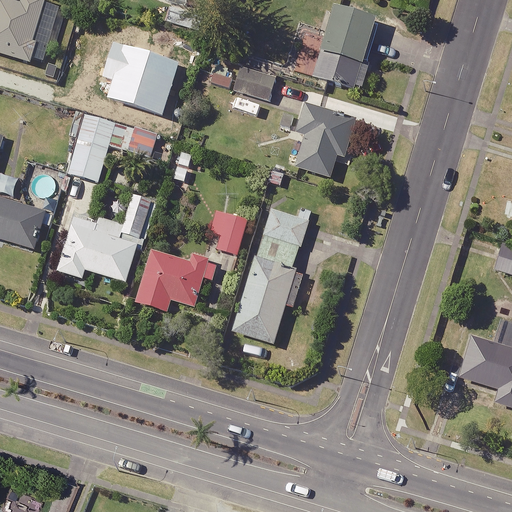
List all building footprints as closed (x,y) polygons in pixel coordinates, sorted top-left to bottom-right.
[(0,0),(0,53),(29,62),(31,53),(43,57),(58,7),(34,0),(0,0)] [(379,21),(331,8),(313,79),(361,91),(379,21)] [(77,73),(36,60),(26,89),(66,103),(77,73)] [(275,78),(240,68),(233,91),(268,102),(275,78)] [(358,119),(303,103),(294,132),(303,135),(294,167),(330,178),(336,155),(347,158),(358,119)] [(98,184),(115,123),(83,114),(67,175),(98,184)] [(155,136),(133,131),(128,153),(150,158),(155,136)] [(191,158),(179,155),(172,179),(184,182),(191,158)] [(128,188),(133,171),(116,166),(111,184),(128,188)] [(125,283),(152,200),(131,194),(120,227),(96,219),(94,224),(72,217),(55,270),(81,279),(84,270),(125,283)] [(45,212),(0,198),(0,239),(33,249),(45,212)] [(310,212),(299,209),(296,217),(268,209),(231,331),(272,344),(283,305),(292,308),(301,275),(292,273),(310,212)] [(247,224),(214,210),(204,234),(219,240),(216,248),(234,256),(247,224)] [(511,243),(503,240),(493,269),(511,275),(511,243)] [(216,266),(149,248),(135,302),(166,310),(169,300),(194,307),(201,278),(212,281),(216,266)] [(511,325),(499,322),(493,342),(468,335),(457,377),(497,388),(493,402),(511,407),(511,325)]
